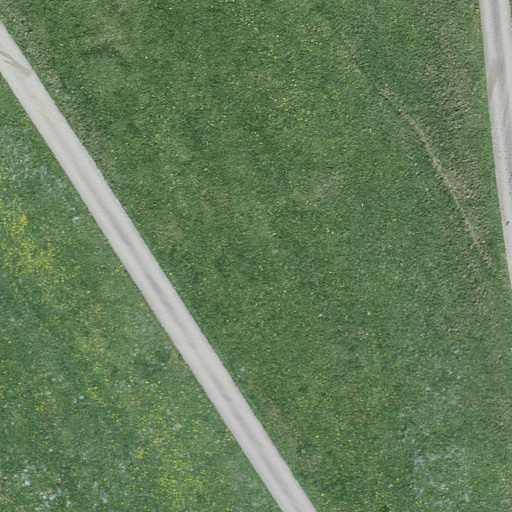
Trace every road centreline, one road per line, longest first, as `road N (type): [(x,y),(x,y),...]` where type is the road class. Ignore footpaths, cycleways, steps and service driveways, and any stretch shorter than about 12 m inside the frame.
road 1 (track): [(0,44),(298,511)]
road 2 (track): [(511,162),(494,0)]
